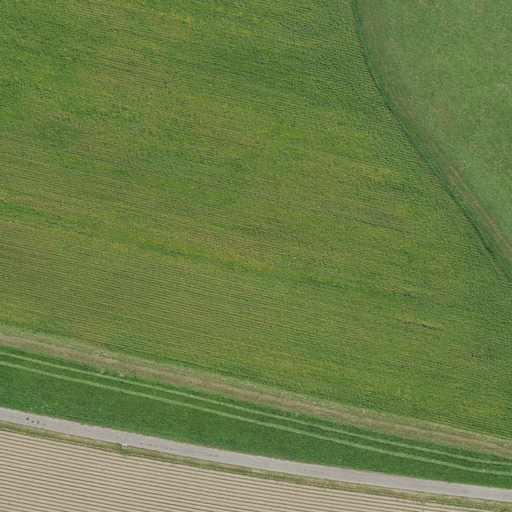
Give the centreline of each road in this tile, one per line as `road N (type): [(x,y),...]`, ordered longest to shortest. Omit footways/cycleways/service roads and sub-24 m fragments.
road 1 (track): [(0,412),(511,496)]
road 2 (track): [(366,0),(392,84),(511,246)]
